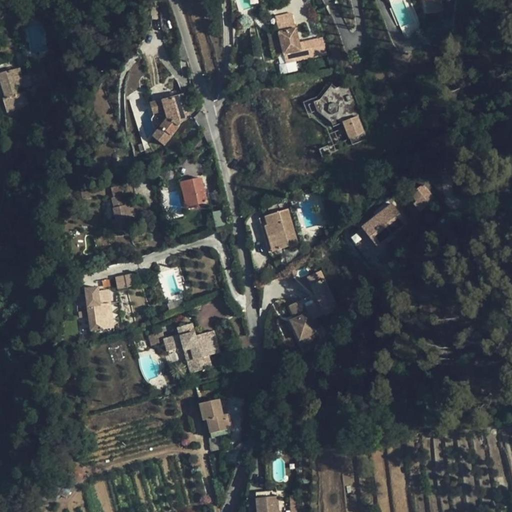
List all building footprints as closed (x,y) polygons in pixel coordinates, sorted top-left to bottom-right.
[(51,16),(49,0),(24,4),(27,20),(51,16)] [(424,0),(428,13),(442,10),(440,0),(424,0)] [(279,32),(296,29),(294,18),(277,21),(279,32)] [(286,63),(313,57),(311,48),(301,51),(299,44),(296,29),(279,32),(284,55),(286,63)] [(284,55),(279,32),(269,34),(274,56),(284,55)] [(301,51),(311,48),(309,42),(299,44),(301,51)] [(7,112),(30,106),(26,91),(17,94),(16,88),(24,86),(24,88),(32,85),(30,77),(30,75),(22,77),(20,68),(0,73),(0,81),(2,88),(0,88),(0,99),(3,99),(7,112)] [(45,84),(42,73),(30,77),(32,85),(33,88),(45,84)] [(371,137),(350,83),(337,88),(332,84),(329,87),(326,85),(317,97),(303,102),(309,118),(312,118),(326,129),(333,145),(328,147),(328,145),(319,149),(322,159),(332,155),(331,153),(371,137)] [(183,94),(150,104),(153,116),(151,119),(155,133),(153,137),(164,146),(189,114),(183,94)] [(181,183),(186,207),(207,202),(202,178),(199,178),(192,180),(181,183)] [(420,212),(436,199),(424,184),(408,197),(420,212)] [(124,219),(135,217),(131,200),(126,201),(125,196),(124,196),(121,186),(112,189),(114,199),(111,199),(116,220),(111,222),(113,233),(126,230),(124,219)] [(67,198),(63,204),(68,207),(72,201),(69,200),(67,198)] [(277,213),(288,210),(286,203),(275,206),(277,213)] [(408,223),(392,204),(362,228),(377,247),(408,223)] [(277,213),(259,218),(266,244),(270,243),(272,251),(298,244),(288,210),(277,213)] [(291,320),(304,349),(321,341),(311,319),(337,307),(321,270),(308,276),(315,294),(289,305),(295,318),(291,320)] [(115,276),(117,288),(133,286),(132,274),(115,276)] [(99,293),(86,295),(91,331),(103,329),(100,305),(99,293)] [(100,305),(103,329),(112,328),(108,304),(100,305)] [(193,359),(187,361),(190,374),(212,367),(209,355),(220,352),(214,331),(196,336),(195,332),(190,334),(187,325),(177,327),(179,334),(164,338),(162,332),(156,334),(159,344),(165,342),(167,351),(183,347),(184,351),(191,349),(193,359)] [(152,346),(159,344),(156,334),(149,336),(152,346)] [(184,351),(187,361),(193,359),(191,349),(184,351)] [(223,415),(220,399),(199,404),(203,420),(207,419),(210,434),(230,429),(227,414),(223,415)] [(231,433),(230,429),(210,434),(211,438),(220,436),(231,433)] [(224,449),(220,436),(211,438),(214,451),(224,449)] [(59,494),(66,483),(53,476),(47,488),(59,494)] [(278,511),(277,496),(256,498),(257,511),(278,511)]
